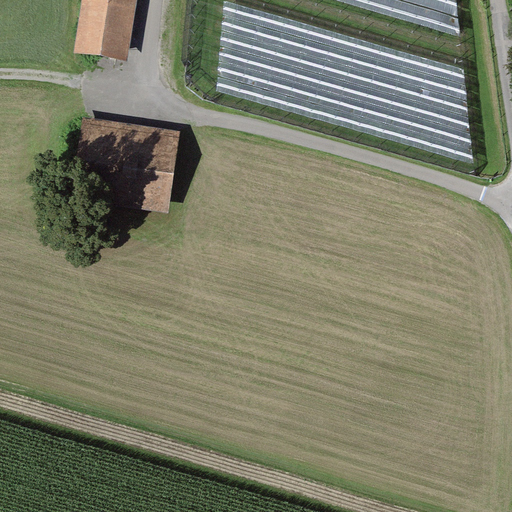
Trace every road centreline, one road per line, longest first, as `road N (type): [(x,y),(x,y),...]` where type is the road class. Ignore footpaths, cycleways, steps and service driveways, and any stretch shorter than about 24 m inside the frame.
road 1 (residential): [(160,0),(146,94),(511,200)]
road 2 (track): [(0,78),(146,94)]
